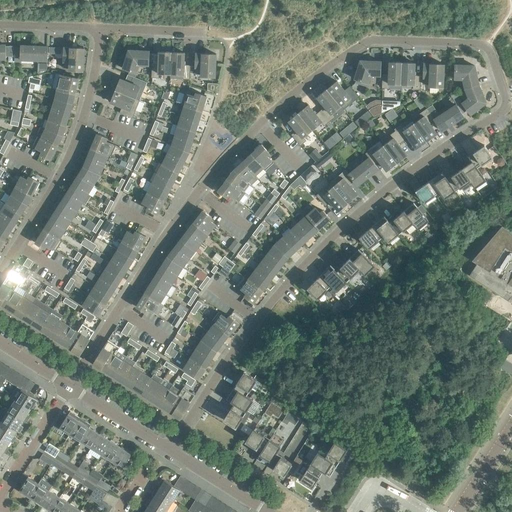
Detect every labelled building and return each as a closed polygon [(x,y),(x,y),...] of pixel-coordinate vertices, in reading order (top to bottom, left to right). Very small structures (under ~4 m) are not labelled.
[(48,46),(21,45),(20,59),(47,60),(48,46)] [(84,48),(64,47),(63,67),(70,68),(69,70),(83,70),(84,48)] [(139,64),(148,65),(149,59),(149,54),(149,51),(129,50),(123,68),(130,71),(136,73),(139,64)] [(172,52),(159,51),(159,64),(152,64),(152,77),(158,77),(158,73),(171,74),(172,52)] [(183,74),(183,78),(189,78),(190,65),(184,65),(184,52),(172,52),(171,74),(183,74)] [(196,53),(195,73),(201,74),(201,76),(215,76),(216,54),(196,53)] [(360,60),(355,79),(368,83),(370,75),(380,75),(381,61),(360,60)] [(38,62),(38,70),(47,70),(47,62),(38,62)] [(389,83),(401,84),(402,62),(390,62),(389,74),(383,74),(382,87),(389,87),(389,83)] [(415,63),(402,62),(401,84),(413,85),(413,89),(420,89),(420,76),(414,76),(415,63)] [(444,64),(424,63),(423,84),(430,84),(430,86),(443,86),(444,64)] [(478,84),(474,65),(455,64),(455,71),(449,71),(449,78),(463,79),(465,88),(478,84)] [(78,78),(60,74),(56,73),(53,85),(58,86),(57,89),(75,92),(78,78)] [(120,78),(115,90),(135,98),(136,98),(140,87),(144,88),(146,82),(134,78),(132,83),(120,78)] [(327,89),(341,106),(344,109),(353,101),(358,97),(350,87),(345,91),(337,81),(327,89)] [(486,102),(478,84),(465,88),(469,98),(462,103),(470,114),(486,102)] [(72,103),(75,92),(57,89),(55,99),(72,103)] [(341,106),(327,89),(317,97),(325,107),(321,110),(329,121),(334,117),(331,113),(341,106)] [(139,99),(136,98),(135,98),(115,90),(110,101),(122,106),(120,112),(132,117),(139,99)] [(163,92),(161,98),(165,99),(168,100),(170,92),(167,92),(163,92)] [(181,104),(185,105),(202,110),(206,96),(196,93),(195,96),(185,93),(181,104)] [(69,114),(72,103),(55,99),(52,109),(69,114)] [(400,102),(382,101),(382,104),(381,113),(400,105),(400,102)] [(308,104),(298,112),(312,129),(322,121),(324,125),(329,121),(321,110),(316,114),(308,104)] [(372,107),(369,110),(374,116),(381,113),(382,104),(378,104),(372,107)] [(456,104),(434,119),(433,119),(434,120),(441,131),(464,116),(456,104)] [(185,105),(182,115),(198,120),(202,110),(185,105)] [(52,109),(49,119),(66,124),(69,114),(52,109)] [(424,116),(414,123),(426,141),(436,133),(429,123),(434,120),(433,119),(434,119),(427,109),(421,112),(424,116)] [(303,137),(312,129),(298,112),(289,120),(297,130),(292,134),(300,144),(305,140),(303,137)] [(182,115),(178,125),(195,130),(198,120),(182,115)] [(364,122),(360,117),(355,121),(359,126),(364,122)] [(62,135),(66,124),(49,119),(46,129),(62,135)] [(340,132),(343,137),(358,125),(354,120),(340,132)] [(401,127),(396,130),(404,141),(409,138),(416,148),(426,141),(414,123),(404,130),(401,127)] [(178,125),(175,135),(192,141),(195,130),(178,125)] [(21,127),(17,134),(22,137),(25,129),(21,127)] [(57,146),(62,135),(46,129),(41,137),(57,146)] [(399,144),(404,141),(396,130),(391,134),(393,138),(383,145),(397,162),(407,155),(399,144)] [(337,132),(324,143),(329,149),(330,148),(335,144),(342,138),(337,132)] [(106,141),(106,140),(107,137),(97,133),(92,147),(108,154),(111,156),(116,145),(106,141)] [(354,140),(349,134),(344,138),(349,144),(354,140)] [(38,135),(33,146),(42,151),(41,154),(50,159),(57,146),(41,137),(38,135)] [(175,135),(172,145),(189,152),(192,141),(175,135)] [(152,139),(149,146),(155,148),(158,142),(152,139)] [(262,144),(251,154),(265,170),(273,162),(266,154),(269,152),(262,144)] [(183,162),(189,152),(172,145),(167,154),(183,162)] [(366,153),(369,157),(374,163),(379,160),(387,170),(397,162),(383,145),(374,152),(371,149),(366,153)] [(468,156),(472,162),(472,161),(476,167),(477,167),(492,156),(484,145),(468,156)] [(104,164),(108,154),(92,147),(87,157),(104,164)] [(309,154),(316,161),(321,156),(315,149),(309,154)] [(329,150),(314,163),(318,168),(333,155),(329,150)] [(167,154),(162,163),(178,172),(183,162),(167,154)] [(257,177),(265,170),(251,154),(243,162),(257,177)] [(132,155),(128,162),(133,165),(137,157),(132,155)] [(100,174),(104,164),(87,157),(84,166),(100,174)] [(369,157),(348,174),(353,180),(357,185),(378,168),(374,163),(369,157)] [(485,180),(477,167),(476,167),(472,161),(472,162),(462,168),(470,180),(475,187),(485,180)] [(243,162),(234,169),(250,184),(257,177),(243,162)] [(173,181),(178,172),(162,163),(158,173),(173,181)] [(78,175),(93,184),(100,174),(84,166),(78,175)] [(300,175),(305,181),(316,171),(311,166),(300,175)] [(455,191),(470,180),(462,168),(447,179),(455,191)] [(234,169),(227,179),(244,192),(250,184),(234,169)] [(345,170),(331,183),(348,202),(357,194),(349,184),(353,180),(348,174),(345,170)] [(447,179),(442,172),(432,179),(440,191),(444,198),(455,191),(447,179)] [(168,191),(173,181),(158,173),(153,183),(168,191)] [(72,184),(87,193),(93,184),(78,175),(72,184)] [(300,175),(289,185),(293,188),(294,189),(299,184),(302,187),(307,183),(305,181),(300,175)] [(39,181),(29,176),(28,179),(21,176),(16,186),(32,194),(39,181)] [(229,194),(233,197),(237,200),(241,198),(243,195),(244,192),(227,179),(218,190),(227,197),(229,194)] [(279,185),(283,188),(288,182),(284,179),(279,185)] [(440,191),(432,179),(416,190),(424,202),(440,191)] [(128,191),(132,184),(127,182),(123,189),(128,191)] [(163,200),(168,191),(153,183),(148,192),(163,200)] [(339,210),(348,202),(331,183),(317,195),(325,205),(330,201),(339,210)] [(82,203),(87,193),(72,184),(67,193),(82,203)] [(289,185),(284,192),(288,195),(293,188),(289,185)] [(27,204),(32,194),(16,186),(11,195),(27,204)] [(274,189),(271,192),(277,197),(280,193),(274,189)] [(157,214),(163,200),(148,192),(142,202),(149,205),(147,209),(157,214)] [(268,196),(266,199),(272,203),(274,201),(277,197),(271,192),(268,196)] [(76,212),(82,203),(67,193),(61,202),(76,212)] [(11,195),(6,204),(21,213),(27,204),(11,195)] [(264,201),(261,205),(263,206),(267,209),(270,205),(272,203),(266,199),(264,201)] [(55,211),(70,221),(76,212),(61,202),(55,211)] [(417,207),(414,203),(404,211),(413,222),(418,228),(428,220),(423,214),(426,212),(420,205),(417,207)] [(15,223),(21,213),(6,204),(0,213),(15,223)] [(261,205),(255,214),(256,215),(260,218),(262,216),(267,209),(263,206),(261,205)] [(315,207),(307,214),(319,228),(330,218),(323,210),(320,212),(315,207)] [(208,233),(215,224),(209,220),(211,217),(203,210),(194,222),(208,233)] [(49,220),(64,230),(70,221),(55,211),(49,220)] [(399,234),(413,222),(404,211),(390,222),(390,223),(399,234)] [(0,225),(9,232),(15,223),(0,213),(0,225)] [(307,214),(299,222),(311,235),(319,228),(307,214)] [(389,242),(399,234),(390,223),(390,222),(384,216),(375,224),(384,235),(383,235),(389,242)] [(59,239),(64,230),(49,220),(44,230),(59,239)] [(106,222),(101,229),(106,232),(107,233),(114,223),(108,220),(107,220),(106,222)] [(91,221),(86,228),(92,231),(96,224),(91,221)] [(194,222),(187,231),(202,241),(208,233),(194,222)] [(299,222),(291,229),(304,242),(311,235),(299,222)] [(375,224),(360,236),(369,247),(383,235),(384,235),(375,224)] [(0,225),(0,238),(3,241),(9,232),(0,225)] [(477,263),(469,275),(494,291),(500,295),(508,300),(511,295),(511,233),(501,226),(472,260),(477,263)] [(296,249),(304,242),(291,229),(284,236),(296,249)] [(44,230),(36,242),(45,248),(46,245),(56,250),(62,241),(59,239),(44,230)] [(138,249),(145,236),(136,231),(134,234),(128,231),(123,241),(138,249)] [(187,231),(181,239),(195,250),(202,241),(187,231)] [(284,236),(275,245),(288,257),(296,249),(284,236)] [(181,239),(174,248),(188,259),(195,250),(181,239)] [(235,239),(229,248),(234,252),(239,246),(241,244),(235,239)] [(133,259),(138,249),(123,241),(118,250),(133,259)] [(275,245),(267,254),(281,265),(288,257),(275,245)] [(168,257),(182,267),(188,259),(174,248),(168,257)] [(358,249),(349,258),(359,268),(365,274),(374,265),(358,249)] [(118,250),(112,259),(127,268),(133,259),(118,250)] [(78,261),(82,254),(78,251),(74,258),(78,261)] [(275,274),(281,265),(267,254),(261,263),(275,274)] [(27,257),(23,264),(28,268),(33,261),(27,257)] [(177,276),(182,267),(168,257),(162,266),(177,276)] [(349,258),(336,271),(346,281),(359,268),(349,258)] [(121,277),(127,268),(112,259),(106,268),(121,277)] [(229,259),(226,263),(232,268),(235,264),(229,259)] [(232,268),(226,263),(223,267),(229,272),(232,268)] [(261,263),(254,271),(268,282),(275,274),(261,263)] [(331,265),(321,274),(331,284),(337,290),(346,281),(336,271),(331,265)] [(156,275),(171,285),(177,276),(162,266),(156,275)] [(116,286),(121,277),(106,268),(101,277),(116,286)] [(89,270),(86,280),(96,283),(99,274),(89,270)] [(206,274),(201,271),(197,276),(202,280),(206,274)] [(262,291),(268,282),(254,271),(248,280),(262,291)] [(26,278),(32,282),(35,278),(29,274),(26,278)] [(318,297),(331,284),(321,274),(308,287),(318,297)] [(165,294),(171,285),(156,275),(150,284),(165,294)] [(14,291),(19,283),(7,276),(0,287),(0,303),(1,304),(1,303),(4,306),(14,291)] [(110,296),(116,286),(101,277),(95,286),(110,296)] [(41,282),(35,278),(32,282),(38,286),(41,282)] [(241,289),(243,290),(247,293),(245,296),(253,302),(262,291),(248,280),(241,289)] [(68,291),(72,284),(68,282),(64,288),(68,291)] [(159,303),(165,294),(150,284),(144,293),(159,303)] [(44,290),(51,294),(53,289),(47,285),(44,290)] [(104,305),(110,296),(95,286),(89,295),(104,305)] [(361,296),(367,291),(362,286),(357,292),(361,296)] [(59,293),(53,289),(51,294),(57,297),(59,293)] [(23,296),(14,291),(4,306),(14,311),(23,296)] [(144,293),(136,306),(145,312),(147,309),(157,315),(163,305),(159,303),(144,293)] [(98,314),(104,305),(89,295),(83,305),(98,314)] [(14,311),(23,317),(32,302),(23,296),(14,311)] [(69,305),(71,301),(65,297),(63,301),(69,305)] [(35,298),(32,302),(23,317),(32,323),(44,304),(35,298)] [(202,303),(197,300),(193,307),(197,310),(202,303)] [(78,305),(71,301),(69,305),(75,309),(78,305)] [(44,304),(32,323),(41,329),(53,310),(44,304)] [(341,316),(347,310),(342,305),(334,313),(337,316),(339,318),(341,316)] [(89,312),(83,308),(81,312),(87,316),(89,312)] [(50,335),(60,320),(62,315),(53,310),(41,329),(50,335)] [(89,312),(87,316),(85,319),(90,323),(95,316),(89,312)] [(229,334),(238,322),(230,315),(227,318),(219,312),(212,321),(214,323),(215,323),(229,334)] [(171,324),(172,324),(177,327),(183,318),(180,316),(177,314),(171,324)] [(50,335),(59,340),(69,325),(60,320),(50,335)] [(128,321),(123,330),(121,332),(126,336),(133,325),(128,321)] [(82,323),(77,331),(78,331),(68,346),(72,348),(72,349),(80,354),(94,331),(82,323)] [(214,323),(208,331),(222,342),(229,334),(215,323),(214,323)] [(59,340),(68,346),(78,331),(77,331),(69,325),(59,340)] [(208,331),(201,340),(216,351),(222,342),(208,331)] [(136,341),(129,338),(127,342),(133,346),(136,341)] [(120,347),(108,339),(93,363),(101,368),(102,367),(105,370),(115,354),(115,355),(120,347)] [(211,359),(216,351),(201,340),(196,350),(211,359)] [(142,345),(136,341),(133,346),(139,350),(142,345)] [(145,353),(151,357),(154,353),(148,349),(145,353)] [(196,350),(190,359),(205,368),(211,359),(196,350)] [(160,357),(154,353),(151,357),(157,361),(160,357)] [(115,354),(105,370),(114,375),(124,360),(115,355),(115,354)] [(187,357),(181,366),(199,378),(205,368),(190,359),(187,357)] [(511,374),(511,363),(505,359),(500,367),(511,374)] [(133,366),(124,360),(114,375),(123,381),(133,366)] [(163,365),(169,369),(172,365),(166,361),(163,365)] [(134,363),(133,366),(123,381),(132,387),(142,372),(144,369),(134,363)] [(0,370),(0,375),(0,376),(3,377),(9,367),(4,364),(0,370)] [(178,368),(172,365),(169,369),(175,373),(178,368)] [(3,377),(5,379),(8,380),(15,370),(9,367),(3,377)] [(8,380),(13,384),(20,373),(15,370),(8,380)] [(142,372),(132,387),(142,393),(151,378),(142,372)] [(190,376),(184,372),(181,376),(187,380),(190,376)] [(244,372),(234,388),(246,395),(250,388),(255,391),(261,383),(256,380),(256,379),(248,374),(244,372)] [(18,387),(25,377),(20,373),(13,384),(18,387)] [(190,376),(187,380),(185,383),(191,387),(196,380),(190,376)] [(21,389),(23,390),(30,380),(25,377),(18,387),(21,389)] [(160,383),(151,378),(142,393),(151,398),(160,383)] [(30,380),(23,390),(28,393),(35,383),(30,380)] [(160,404),(169,389),(160,383),(151,398),(160,404)] [(172,413),(180,418),(195,395),(183,387),(178,395),(169,410),(173,412),(172,413)] [(234,388),(227,398),(234,403),(251,413),(253,415),(260,404),(253,400),(246,395),(234,388)] [(35,405),(34,404),(37,399),(28,393),(23,390),(21,389),(15,400),(30,410),(33,411),(36,407),(35,405)] [(178,395),(169,389),(160,404),(169,410),(178,395)] [(8,410),(24,420),(26,422),(28,419),(26,417),(30,410),(15,400),(8,410)] [(234,403),(224,419),(236,426),(240,429),(245,432),(249,435),(253,429),(244,424),(251,413),(234,403)] [(1,421),(17,431),(20,433),(22,429),(19,427),(24,420),(8,410),(4,407),(1,412),(5,415),(1,421)] [(295,427),(300,418),(288,411),(283,420),(295,427)] [(68,413),(59,428),(70,434),(79,420),(80,418),(74,414),(73,417),(68,414),(68,413)] [(79,420),(70,434),(80,441),(89,427),(91,424),(85,421),(83,423),(79,420)] [(0,422),(0,434),(10,441),(13,443),(15,440),(12,438),(17,431),(1,421),(0,422)] [(89,427),(80,441),(91,448),(100,434),(89,427)] [(247,438),(246,441),(262,451),(270,439),(253,429),(249,435),(247,438)] [(262,451),(257,458),(268,465),(276,453),(280,446),(284,440),(273,433),(270,439),(262,451)] [(0,449),(3,452),(6,454),(8,450),(6,449),(10,441),(0,434),(0,449)] [(100,434),(91,448),(102,455),(111,441),(100,434)] [(111,441),(102,455),(112,461),(121,447),(111,441)] [(335,441),(325,457),(337,464),(347,448),(343,446),(335,441)] [(48,445),(44,451),(55,457),(58,454),(59,452),(48,445)] [(121,447),(112,461),(122,468),(131,454),(131,453),(131,454),(121,447)] [(323,470),(323,471),(330,475),(337,464),(325,457),(318,452),(311,463),(323,470)] [(43,453),(39,458),(50,465),(51,464),(53,460),(43,453)] [(276,453),(268,465),(279,471),(284,475),(292,463),(276,453)] [(66,459),(58,454),(55,457),(64,463),(66,459)] [(53,460),(51,464),(60,469),(62,465),(53,460)] [(66,464),(74,470),(76,466),(68,461),(66,464)] [(311,463),(301,479),(313,487),(323,471),(323,470),(311,463)] [(72,472),(64,467),(62,471),(70,476),(72,472)] [(76,471),(85,476),(87,473),(79,467),(76,471)] [(95,483),(97,484),(100,479),(102,477),(91,471),(87,478),(95,483)] [(83,479),(75,474),(72,477),(81,483),(83,479)] [(180,475),(174,486),(179,489),(186,479),(180,475)] [(20,491),(30,497),(39,483),(29,477),(28,476),(19,491),(20,491)] [(163,483),(158,490),(173,500),(180,490),(179,489),(174,486),(162,478),(160,481),(163,483)] [(49,490),(50,490),(53,486),(41,479),(39,483),(30,497),(37,501),(36,502),(40,505),(41,504),(49,490)] [(108,491),(111,486),(100,479),(97,484),(108,491)] [(186,479),(179,489),(180,490),(184,492),(191,482),(186,479)] [(93,486),(85,480),(83,484),(91,489),(93,486)] [(191,482),(184,492),(189,495),(196,485),(191,482)] [(196,485),(189,495),(194,498),(201,488),(196,485)] [(103,499),(106,494),(95,487),(92,492),(103,499)] [(173,500),(158,490),(155,488),(155,489),(153,492),(156,494),(151,501),(167,511),(173,500)] [(201,488),(194,498),(195,499),(199,502),(206,492),(201,488)] [(41,504),(51,510),(60,497),(50,490),(49,490),(41,504)] [(206,492),(199,502),(200,502),(204,505),(211,495),(206,492)] [(211,495),(204,505),(209,508),(210,508),(216,498),(211,495)] [(51,510),(53,511),(64,511),(70,503),(60,497),(51,510)] [(216,498),(210,508),(215,511),(221,501),(216,498)] [(149,505),(145,511),(165,511),(167,511),(151,501),(149,499),(147,502),(148,504),(149,505)] [(200,502),(199,502),(195,499),(191,505),(196,508),(200,502)] [(221,501),(215,511),(221,511),(226,504),(221,501)] [(200,511),(204,505),(200,502),(196,508),(200,511)] [(64,511),(79,511),(81,510),(70,503),(64,511)]
